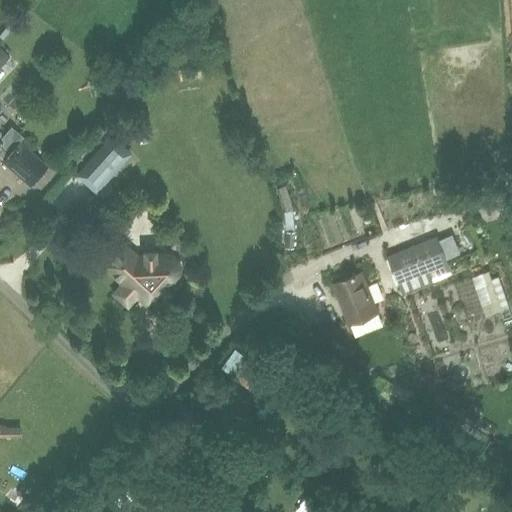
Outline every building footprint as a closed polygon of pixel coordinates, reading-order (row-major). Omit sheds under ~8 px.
[(0,0),(0,21),(15,13),(7,0),(0,0)] [(0,47),(0,60),(3,60),(8,54),(0,47)] [(17,69),(7,82),(25,95),(34,82),(17,69)] [(2,160),(29,183),(45,165),(18,141),(10,151),(0,142),(0,133),(0,130),(0,155),(3,159),(2,160)] [(76,174),(95,191),(120,164),(117,162),(128,150),(111,135),(76,174)] [(284,210),(291,207),(283,185),(276,187),(284,210)] [(450,185),(435,190),(441,211),(456,206),(450,185)] [(294,232),(291,207),(284,210),(286,232),(294,232)] [(448,227),(455,247),(466,243),(459,223),(448,227)] [(87,242),(85,245),(97,256),(110,242),(98,231),(87,242)] [(293,248),(294,232),(286,232),(285,248),(293,248)] [(390,259),(399,281),(404,294),(435,282),(432,277),(449,270),(437,240),(390,259)] [(464,263),(488,255),(484,243),(460,252),(464,263)] [(131,252),(112,273),(123,283),(114,293),(127,304),(135,294),(136,295),(155,273),(131,252)] [(502,310),(489,270),(472,276),(485,316),(502,310)] [(362,271),(356,274),(355,273),(352,274),(352,275),(332,283),(349,324),(378,312),(362,271)] [(253,391),(276,359),(258,346),(248,360),(237,352),(224,370),(253,391)] [(158,446),(175,459),(202,423),(187,412),(183,417),(181,415),(158,446)] [(0,435),(20,435),(20,427),(4,427),(4,425),(0,424),(0,435)] [(210,485),(228,498),(250,467),(237,457),(234,461),(230,458),(228,461),(210,485)] [(280,482),(273,494),(284,501),(291,489),(280,482)] [(437,501),(432,511),(454,511),(456,509),(437,501)]
